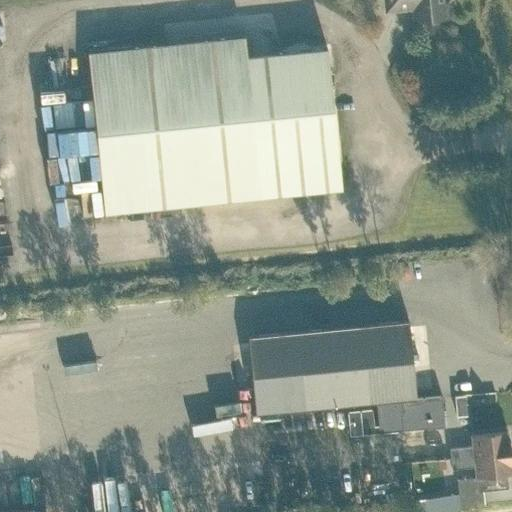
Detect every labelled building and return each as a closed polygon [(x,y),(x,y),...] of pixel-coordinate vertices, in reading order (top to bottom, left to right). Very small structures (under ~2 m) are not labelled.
[(384,0),(386,10),(413,8),(414,21),(444,18),(442,1),(447,1),(447,0),(384,0)] [(246,56),(245,49),(244,36),(87,52),(103,212),(341,188),(326,48),(246,56)] [(248,335),(255,413),(346,404),(347,412),(352,412),(355,433),(444,425),(441,394),(415,397),(408,319),(248,335)] [(464,395),(454,396),(456,416),(466,415),(464,395)] [(451,458),(508,451),(507,430),(471,434),(473,445),(450,448),(451,458)] [(475,476),(510,472),(508,451),(451,458),(452,467),(474,466),(475,476)] [(426,494),(439,492),(437,477),(424,479),(426,494)] [(455,511),(459,511),(457,493),(414,500),(415,511),(455,511)]
